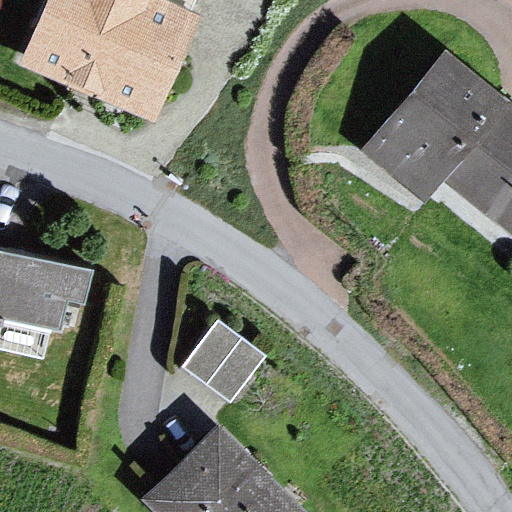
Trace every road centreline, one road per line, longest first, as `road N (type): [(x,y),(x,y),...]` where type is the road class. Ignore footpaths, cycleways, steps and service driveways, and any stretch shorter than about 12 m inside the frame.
road 1 (residential): [(0,153),(174,216),(338,336),(500,511)]
road 2 (unknown): [(306,313),(317,264),(282,208),(265,160),(266,118),(273,78),(299,37),(358,0)]
